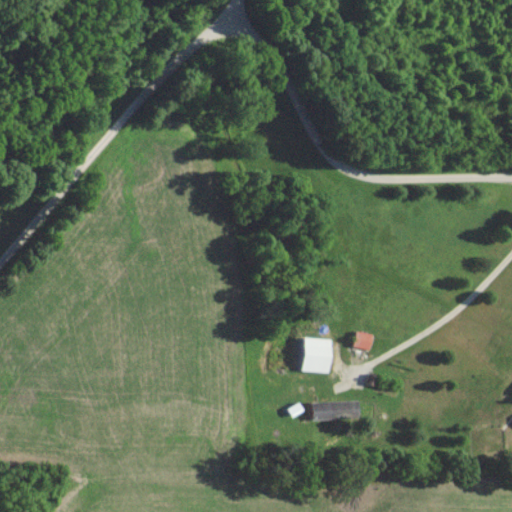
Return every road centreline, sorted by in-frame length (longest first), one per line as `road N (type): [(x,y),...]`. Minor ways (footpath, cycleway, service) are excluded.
road 1 (residential): [(232,7),(337,167),(384,183),(511,184)]
road 2 (residential): [(0,266),(236,0)]
